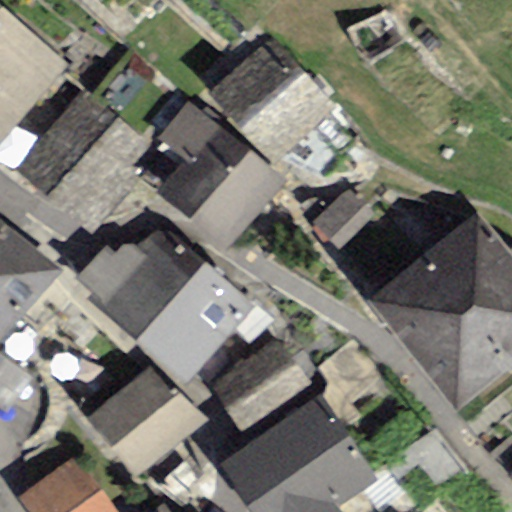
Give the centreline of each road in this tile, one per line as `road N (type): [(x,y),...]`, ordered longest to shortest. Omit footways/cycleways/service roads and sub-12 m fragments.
road 1 (residential): [(511,493),(350,321),(194,236),(134,229),(81,250),(48,247)]
road 2 (residential): [(230,511),(198,475),(214,440),(209,407),(140,352),(48,247)]
road 3 (track): [(511,102),(429,0)]
